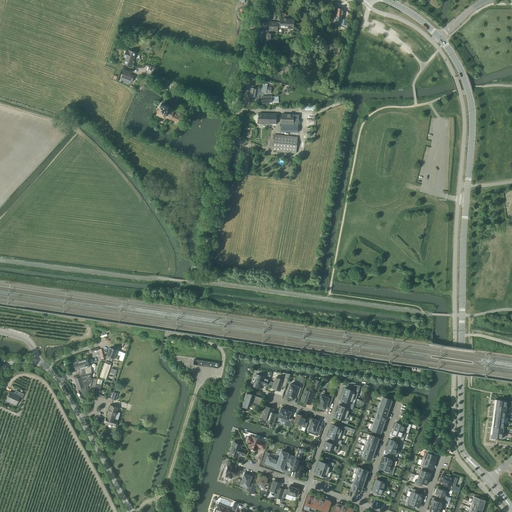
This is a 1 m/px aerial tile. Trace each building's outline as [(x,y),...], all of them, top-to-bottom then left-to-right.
[(342,19),(343,9),(337,8),(336,13),(335,13),(335,16),(336,16),(335,20),(342,21),(342,19)] [(290,20),(287,20),(287,19),(280,19),(280,23),(278,23),(278,22),(270,22),(269,30),(265,30),(265,33),(265,40),(265,47),(270,47),(270,40),(271,40),(272,33),(272,31),(277,31),(277,27),(280,28),(293,29),(293,24),(294,24),(294,19),(290,19),(290,20)] [(136,53),(129,50),(129,51),(126,50),(124,57),(126,58),(124,65),(131,67),(136,53)] [(122,71),(120,77),(121,78),(120,81),(131,86),(134,76),(123,72),(122,71)] [(267,84),(263,83),(261,90),(260,90),(251,88),(250,97),(258,98),(259,95),(262,92),(266,93),(267,84)] [(173,120),(180,123),(183,115),(184,114),(184,113),(183,113),(182,113),(180,112),(180,113),(179,112),(161,104),(158,109),(157,109),(155,114),(166,118),(166,117),(173,120)] [(258,124),(276,124),(276,114),(259,114),(258,124)] [(298,115),(281,114),(281,125),(293,125),(293,132),(298,132),(298,115)] [(274,135),(272,151),(296,153),(298,137),(274,135)] [(110,348),(107,356),(114,358),(117,359),(118,355),(115,354),(117,350),(110,348)] [(87,359),(82,361),(87,377),(88,382),(88,386),(92,387),(94,379),(90,377),(89,376),(90,376),(89,373),(91,373),(89,366),(91,365),(90,359),(88,360),(87,359)] [(194,359),(193,365),(218,368),(219,363),(194,359)] [(87,377),(82,361),(77,362),(77,363),(74,364),(76,370),(79,369),(79,370),(81,369),(82,375),(80,375),(81,377),(75,379),(78,389),(80,388),(82,395),(88,393),(86,387),(88,386),(88,382),(87,377)] [(100,377),(106,379),(110,365),(105,363),(100,377)] [(264,378),(265,377),(257,374),(253,386),(261,389),(262,385),(266,386),(266,385),(268,379),(264,378)] [(281,387),(284,388),(288,379),(282,377),(281,379),(276,377),(272,388),(280,391),(281,387)] [(290,384),(286,397),(293,400),(295,396),(296,395),(299,396),(302,387),(298,386),(298,387),(290,384)] [(343,394),(356,399),(358,393),(359,390),(360,386),(355,384),(354,384),(353,388),(352,391),(345,388),(343,392),(343,394)] [(301,401),(310,405),(314,393),(305,390),(301,401)] [(5,401),(15,405),(19,397),(22,398),(23,394),(16,391),(15,394),(9,392),(5,401)] [(257,397),(247,393),(246,393),(242,407),(247,408),(249,403),(254,405),(260,407),(263,399),(257,397)] [(348,402),(347,405),(353,408),(354,404),(352,403),(353,398),(356,399),(343,394),(341,400),(348,402)] [(331,404),(333,397),(329,396),(329,398),(321,396),(319,396),(318,399),(320,400),(317,407),(318,407),(318,408),(321,409),(322,409),(325,410),(327,403),(331,404)] [(379,401),(379,402),(392,406),(392,405),(390,404),(391,400),(383,397),(381,402),(379,401)] [(379,402),(377,407),(388,411),(389,407),(391,408),(392,406),(379,402)] [(110,405),(106,418),(104,423),(116,426),(117,421),(114,420),(118,408),(110,405)] [(339,406),(337,412),(344,414),(350,416),(350,415),(348,415),(350,409),(352,410),(353,408),(347,405),(346,408),(339,406)] [(266,422),(272,424),(275,414),(272,413),(273,409),(266,406),(262,417),(267,419),(266,422)] [(375,412),(375,413),(388,417),(388,416),(386,415),(388,411),(377,407),(377,408),(379,408),(377,413),(375,412)] [(278,417),(282,418),(281,420),(285,422),(286,420),(288,420),(286,424),(290,425),(292,419),(289,418),(291,412),(281,408),(278,417)] [(344,414),(337,412),(335,417),(342,420),(341,422),(347,424),(348,422),(350,416),(344,414)] [(377,414),(375,419),(384,422),(385,418),(387,419),(388,417),(375,413),(375,414),(377,414)] [(294,422),(303,425),(302,427),(306,428),(307,425),(309,419),(308,419),(303,417),(303,416),(297,414),(294,422)] [(308,429),(315,432),(314,435),(318,436),(320,428),(317,427),(319,421),(318,421),(318,420),(315,419),(315,420),(312,419),(308,429)] [(372,423),(371,424),(384,428),(385,427),(383,426),(384,422),(375,419),(374,423),(372,423)] [(396,423),(394,428),(405,432),(408,424),(402,421),(401,424),(396,423)] [(384,428),(371,424),(369,429),(380,433),(382,429),(384,429),(384,428)] [(332,425),(330,431),(343,435),(346,427),(340,425),(339,427),(332,425)] [(397,436),(396,439),(402,441),(405,432),(394,428),(392,434),(397,436)] [(335,439),(334,442),(340,444),(341,441),(339,440),(341,435),(343,436),(343,435),(330,431),(328,437),(335,439)] [(500,433),(492,432),(492,434),(490,434),(489,439),(495,440),(495,438),(500,439),(502,439),(503,433),(500,433)] [(366,439),(366,440),(379,444),(379,443),(377,442),(378,438),(370,435),(368,440),(366,439)] [(264,449),(266,443),(260,441),(261,440),(253,437),(252,438),(248,437),(246,443),(250,444),(249,448),(251,449),(251,450),(254,451),(255,450),(257,451),(258,447),(264,449)] [(390,440),(388,445),(399,449),(402,441),(396,439),(395,441),(390,440)] [(366,440),(364,445),(375,449),(376,445),(378,446),(379,444),(366,440)] [(241,445),(233,442),(229,455),(237,458),(238,454),(243,456),(245,450),(240,449),(241,445)] [(340,444),(334,442),(334,444),(326,442),(324,448),(338,453),(340,447),(340,446),(340,444)] [(362,450),(362,451),(375,455),(375,454),(373,453),(375,449),(364,445),(364,446),(366,446),(364,451),(362,450)] [(391,453),(390,456),(396,458),(397,455),(399,449),(388,445),(386,451),(391,453)] [(424,452),(422,458),(434,462),(436,456),(431,454),(432,451),(425,449),(424,452)] [(288,454),(281,451),(279,457),(278,459),(279,460),(278,461),(264,456),(261,464),(272,468),(273,466),(276,467),(276,468),(277,469),(281,470),(280,471),(281,471),(281,470),(282,471),(284,466),(285,466),(286,465),(291,467),(295,457),(288,455),(288,454)] [(375,455),(362,451),(360,456),(371,460),(372,456),(374,457),(375,455)] [(384,457),(382,462),(394,466),(395,461),(396,458),(390,456),(389,458),(384,457)] [(423,464),(422,467),(426,469),(427,466),(432,467),(434,462),(422,458),(425,459),(423,464)] [(292,470),(296,472),(294,475),(302,478),(303,474),(304,474),(305,471),(304,470),(306,467),(301,465),(302,461),(296,459),(292,470)] [(320,461),(318,467),(329,471),(330,465),(333,466),(334,463),(328,461),(327,464),(320,461)] [(236,477),(239,469),(235,468),(236,465),(228,462),(226,465),(228,466),(226,473),(225,477),(231,479),(232,475),(236,477)] [(394,466),(382,462),(380,468),(385,470),(384,473),(388,474),(389,471),(391,466),(394,467),(394,466)] [(329,471),(318,467),(316,473),(323,476),(322,478),(328,480),(329,477),(327,477),(329,471)] [(357,467),(355,473),(367,477),(368,475),(366,475),(367,471),(360,468),(357,467)] [(421,470),(419,476),(428,479),(430,473),(425,471),(426,469),(422,467),(421,470)] [(356,474),(355,479),(364,482),(365,478),(367,478),(367,477),(355,473),(354,473),(356,474)] [(246,475),(244,474),(242,480),(240,480),(239,483),(241,484),(240,485),(248,487),(247,490),(250,492),(252,485),(249,484),(252,477),(250,476),(250,475),(246,474),(246,475)] [(445,483),(443,487),(458,492),(459,488),(452,485),(454,478),(450,476),(451,476),(450,475),(449,474),(448,474),(447,474),(446,475),(442,474),(440,482),(445,483)] [(259,485),(265,498),(270,484),(267,483),(266,481),(267,479),(265,478),(264,476),(261,477),(259,476),(258,478),(256,480),(257,482),(256,484),(259,485)] [(428,479),(419,476),(417,481),(415,480),(414,483),(420,486),(421,483),(426,484),(428,479)] [(374,485),(383,488),(385,483),(386,480),(387,478),(383,477),(382,478),(381,481),(376,480),(374,485)] [(351,483),(364,488),(364,486),(362,486),(364,482),(355,479),(353,483),(351,483)] [(280,488),(279,488),(281,484),(273,481),(272,484),(271,488),(270,491),(274,492),(274,493),(276,494),(275,497),(281,499),(284,489),(280,488)] [(364,488),(351,483),(351,484),(353,485),(351,490),(360,493),(361,488),(363,489),(364,488)] [(383,488),(374,485),(372,491),(377,493),(376,495),(380,497),(381,494),(383,488)] [(285,489),(283,495),(282,497),(285,498),(286,496),(287,493),(290,495),(292,496),(293,495),(296,497),(297,494),(298,490),(299,490),(289,486),(288,490),(285,489)] [(439,495),(438,498),(445,501),(446,498),(447,498),(449,492),(437,488),(435,494),(439,495)] [(411,491),(409,497),(421,501),(423,495),(418,494),(419,491),(412,489),(411,491)] [(304,506),(310,508),(314,496),(308,494),(304,506)] [(310,508),(315,510),(319,498),(314,496),(310,508)] [(474,496),(472,502),(478,504),(482,506),(484,506),(485,506),(484,505),(485,501),(484,500),(485,498),(481,497),(480,499),(474,496)] [(421,501),(409,497),(407,503),(406,506),(413,508),(414,505),(419,507),(421,501)] [(317,507),(322,509),(325,500),(319,498),(315,510),(316,510),(317,507)] [(433,500),(431,505),(443,509),(445,504),(444,503),(445,501),(438,498),(437,501),(433,500)] [(325,500),(322,509),(327,510),(330,502),(325,500)] [(472,502),(470,507),(476,509),(480,511),(483,511),(482,510),(483,507),(484,508),(484,506),(482,506),(478,504),(472,502)]
